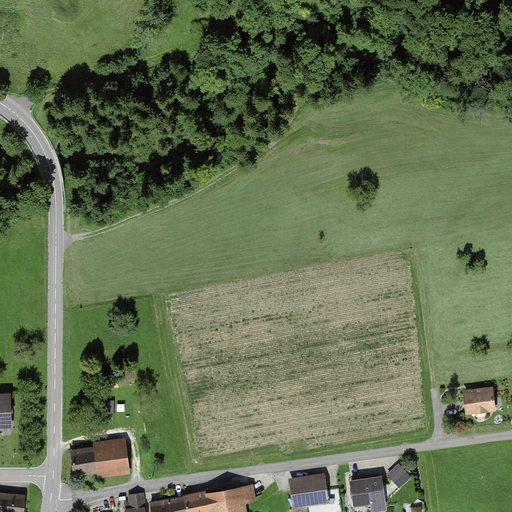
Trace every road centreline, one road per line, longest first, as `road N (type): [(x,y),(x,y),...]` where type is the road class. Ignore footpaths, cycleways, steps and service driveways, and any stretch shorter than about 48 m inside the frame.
road 1 (track): [(57,241),(187,194),(365,67),(511,34)]
road 2 (unclassified): [(50,502),(511,438)]
road 3 (tertiary): [(53,477),(55,184),(40,141),(0,101)]
road 4 (track): [(11,109),(309,0)]
road 5 (track): [(445,446),(420,260)]
